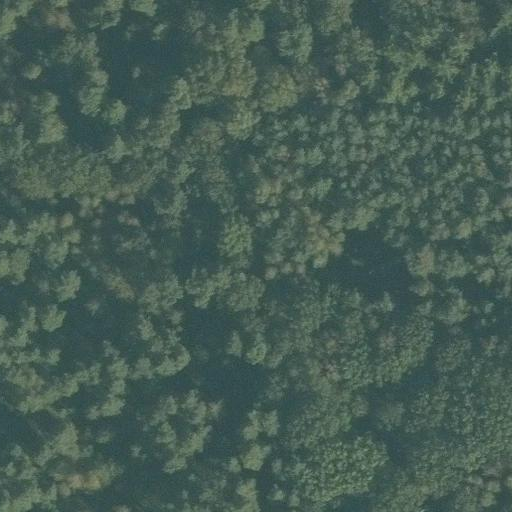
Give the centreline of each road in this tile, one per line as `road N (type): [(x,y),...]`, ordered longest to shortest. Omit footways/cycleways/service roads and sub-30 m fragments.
road 1 (unclassified): [(318,511),(170,0)]
road 2 (track): [(460,0),(200,102)]
road 3 (track): [(0,160),(200,102)]
